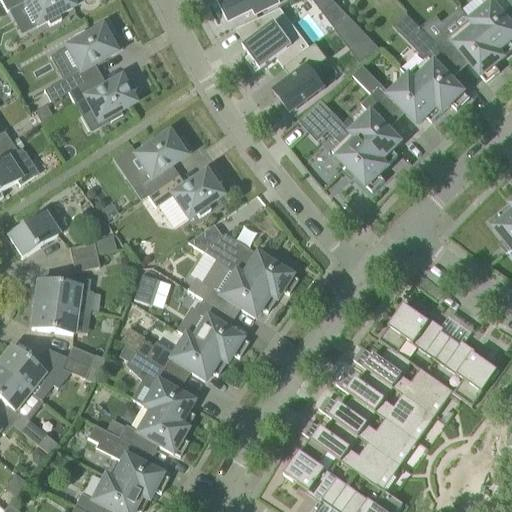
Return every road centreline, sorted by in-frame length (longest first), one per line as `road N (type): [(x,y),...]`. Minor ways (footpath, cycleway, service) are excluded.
road 1 (residential): [(368,270),(338,253),(273,174),(208,84),(163,0)]
road 2 (residential): [(223,498),(293,376),(368,270)]
road 3 (residential): [(405,231),(511,133)]
road 4 (residential): [(511,306),(437,262),(405,231)]
